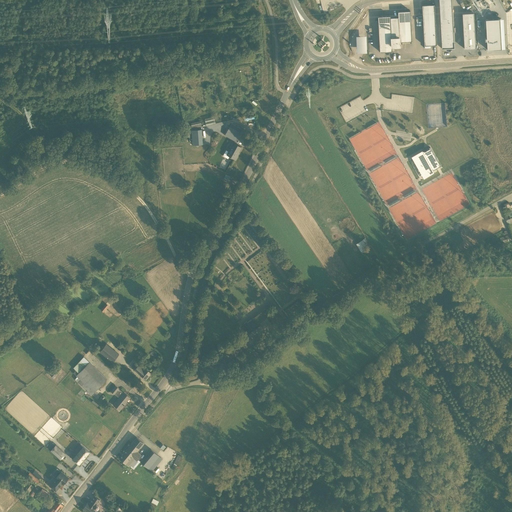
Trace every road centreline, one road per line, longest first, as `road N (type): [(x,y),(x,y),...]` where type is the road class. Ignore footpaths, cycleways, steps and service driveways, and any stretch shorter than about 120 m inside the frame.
road 1 (unclassified): [(162,383),(171,389),(234,368),(358,281),(511,195)]
road 2 (tertiary): [(162,383),(178,351),(195,267),(287,92)]
road 3 (track): [(202,380),(259,385),(290,434),(380,511)]
road 4 (track): [(62,162),(111,178),(139,200),(190,279)]
road 5 (tertiary): [(64,511),(162,383)]
road 6 (track): [(212,385),(180,470),(158,491),(161,511)]
road 7 (unclassified): [(375,69),(511,60)]
